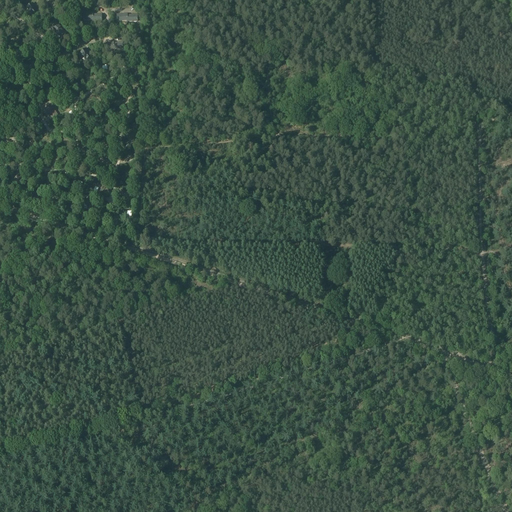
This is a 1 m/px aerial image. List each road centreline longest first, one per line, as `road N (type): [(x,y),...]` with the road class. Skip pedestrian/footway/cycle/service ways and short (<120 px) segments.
road 1 (track): [(132,248),(511,379)]
road 2 (track): [(263,0),(273,135),(143,144),(134,241)]
road 3 (track): [(476,121),(273,135)]
road 4 (track): [(143,144),(151,0)]
road 5 (track): [(0,203),(132,248)]
road 6 (track): [(489,369),(494,334),(483,245)]
road 7 (track): [(483,245),(476,121)]
